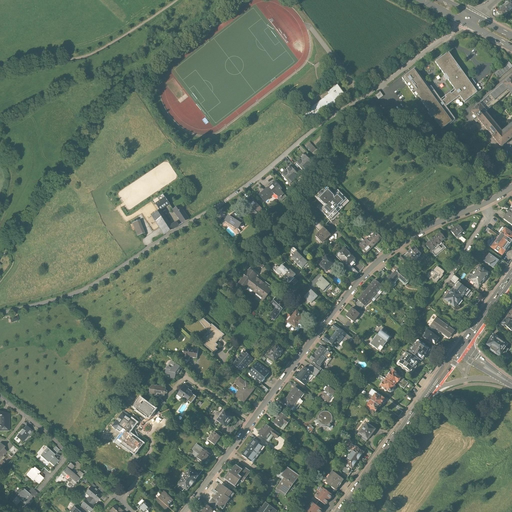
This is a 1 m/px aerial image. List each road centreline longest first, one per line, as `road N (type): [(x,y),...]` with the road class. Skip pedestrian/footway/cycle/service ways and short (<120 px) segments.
road 1 (residential): [(0,313),(105,277),(237,192),(321,122),(466,23)]
road 2 (residential): [(511,187),(429,227),(374,265),(184,511)]
road 3 (unknown): [(233,0),(97,116),(91,136),(13,240),(0,281)]
road 4 (primary): [(342,511),(427,393)]
